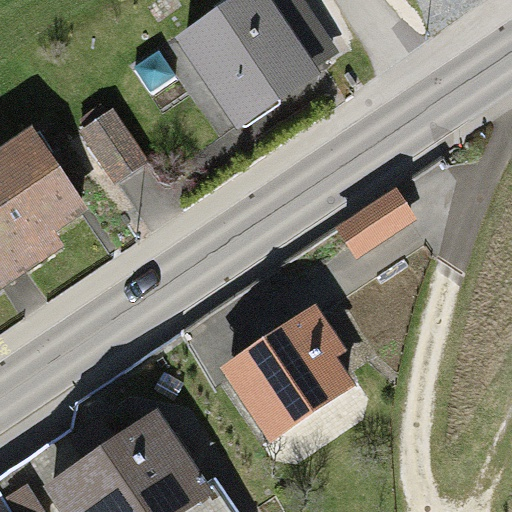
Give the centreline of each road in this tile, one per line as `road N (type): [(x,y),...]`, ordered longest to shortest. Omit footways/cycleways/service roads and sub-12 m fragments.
road 1 (primary): [(511,50),(0,397)]
road 2 (track): [(511,97),(430,351),(417,417),(423,511)]
road 3 (track): [(356,0),(426,107)]
